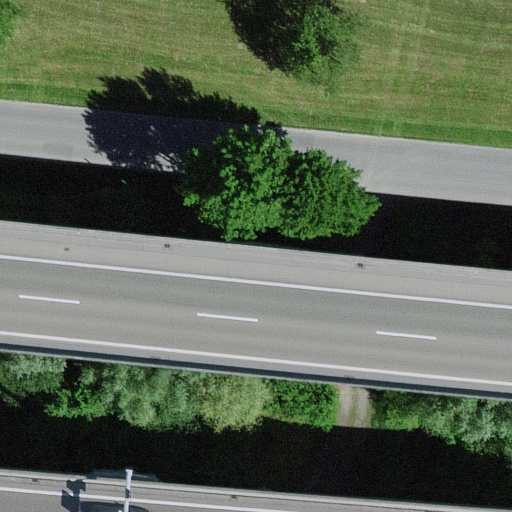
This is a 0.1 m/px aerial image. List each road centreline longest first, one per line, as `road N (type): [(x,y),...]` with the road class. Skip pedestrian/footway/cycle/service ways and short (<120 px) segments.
road 1 (motorway): [(511,343),(0,291)]
road 2 (unclassified): [(511,176),(0,130)]
